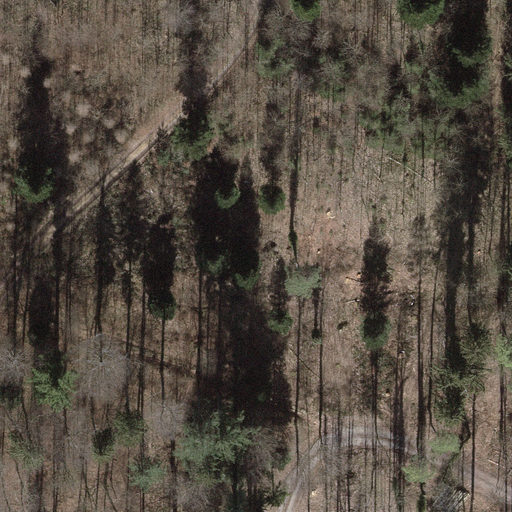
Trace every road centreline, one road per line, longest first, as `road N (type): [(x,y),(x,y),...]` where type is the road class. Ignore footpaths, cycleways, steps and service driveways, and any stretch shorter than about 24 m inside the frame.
road 1 (track): [(0,287),(200,88),(263,0)]
road 2 (track): [(286,511),(323,451),(361,434),(419,446),(511,492)]
